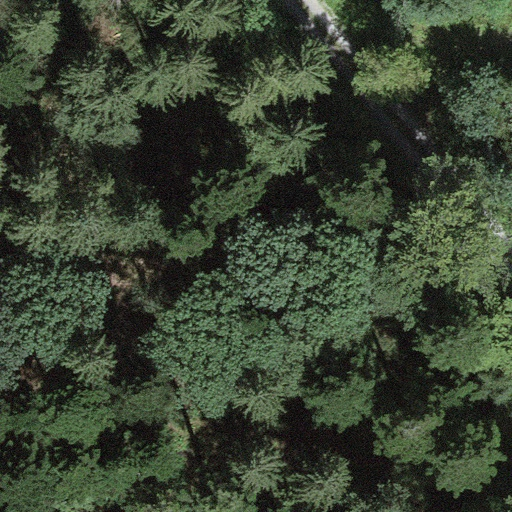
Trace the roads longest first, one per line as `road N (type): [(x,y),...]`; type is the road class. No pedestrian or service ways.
road 1 (track): [(313,0),(511,240)]
road 2 (track): [(381,81),(511,44)]
